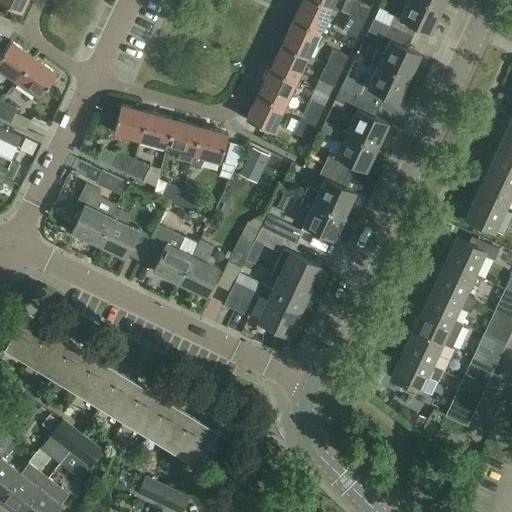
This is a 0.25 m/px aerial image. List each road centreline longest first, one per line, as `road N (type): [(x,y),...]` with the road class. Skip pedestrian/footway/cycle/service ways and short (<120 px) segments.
road 1 (tertiary): [(314,384),(480,28)]
road 2 (residential): [(314,384),(11,247)]
road 3 (residential): [(95,79),(222,110),(241,93),(285,0)]
road 4 (residential): [(11,247),(95,79)]
road 5 (tertiary): [(373,511),(315,451),(305,428),(314,384)]
